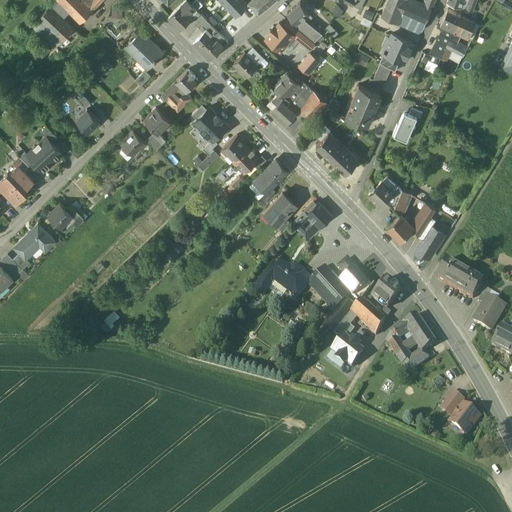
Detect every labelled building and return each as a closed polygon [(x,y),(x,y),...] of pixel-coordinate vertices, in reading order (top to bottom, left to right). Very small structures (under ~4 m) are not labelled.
[(84,0),(58,0),(80,22),(93,9),(89,5),(84,0)] [(93,0),(89,5),(93,9),(101,0),(93,0)] [(191,4),(186,0),(185,0),(179,7),(188,15),(195,8),(191,4)] [(195,0),(191,4),(195,8),(197,10),(203,5),(197,0),(195,0)] [(219,0),(232,14),(235,17),(242,10),(236,4),(239,0),(219,0)] [(252,0),(248,3),(258,14),(275,0),(252,0)] [(355,0),(353,6),(359,10),(364,0),(355,0)] [(405,5),(395,0),(387,0),(381,16),(398,23),(405,5)] [(422,5),(410,0),(406,0),(405,5),(398,23),(418,32),(422,29),(431,9),(422,5)] [(463,0),(448,0),(447,3),(460,8),(463,0)] [(300,1),(287,12),(296,23),(304,17),(309,12),(300,1)] [(74,28),(50,5),(38,18),(62,40),(74,28)] [(339,17),(343,10),(337,6),(333,13),(339,17)] [(112,7),(111,16),(122,17),(122,8),(112,7)] [(188,15),(179,7),(168,18),(180,29),(191,18),(188,15)] [(361,16),(370,21),(374,12),(365,8),(361,16)] [(461,17),(447,11),(441,24),(441,26),(454,32),(461,17)] [(322,32),(304,17),(296,23),(296,24),(294,27),(298,30),(314,43),(320,35),(322,32)] [(474,23),(461,17),(454,32),(461,35),(468,38),(474,23)] [(294,35),(279,23),(276,27),(275,26),(270,32),(271,33),(266,40),(280,51),(293,36),(294,35)] [(454,32),(441,26),(441,24),(438,23),(436,27),(443,30),(437,42),(446,47),(454,32)] [(337,33),(329,25),(325,29),(333,37),(337,33)] [(206,29),(193,43),(210,60),(216,54),(209,48),(211,46),(210,45),(210,46),(205,41),(212,35),(209,33),(206,29)] [(212,35),(205,41),(210,46),(210,45),(211,46),(209,48),(216,54),(223,47),(216,41),(214,43),(212,42),(220,34),(215,29),(212,32),(213,33),(212,35)] [(293,36),(310,50),(315,44),(314,43),(298,30),(294,35),(293,36)] [(163,52),(142,31),(126,48),(147,69),(149,66),(163,52)] [(454,32),(446,47),(452,51),(454,52),(459,43),(457,42),(461,35),(454,32)] [(413,43),(396,35),(387,55),(400,61),(404,63),(413,43)] [(511,70),(511,41),(501,65),(511,70)] [(446,47),(437,42),(433,49),(443,54),(446,47)] [(467,48),(459,43),(454,52),(463,57),(464,55),(467,48)] [(264,58),(252,47),(246,53),(257,65),(264,58)] [(443,54),(440,59),(447,62),(452,51),(446,47),(443,54)] [(443,54),(433,49),(430,54),(440,59),(443,54)] [(246,53),(245,52),(233,64),(240,70),(239,71),(245,78),(257,65),(246,53)] [(364,66),(368,59),(359,53),(354,60),(364,66)] [(318,60),(310,54),(300,67),(309,74),(319,61),(318,60)] [(396,72),(400,61),(387,55),(384,54),(380,63),(381,63),(391,70),(396,72)] [(437,65),(440,59),(430,54),(430,55),(426,54),(422,63),(426,64),(428,61),(437,65)] [(391,70),(381,63),(374,79),(371,78),(366,88),(381,94),(391,70)] [(188,69),(175,83),(179,88),(184,92),(197,79),(188,69)] [(145,70),(135,80),(141,85),(151,76),(145,70)] [(292,78),(278,92),(282,97),(283,96),(287,100),(291,95),(289,93),(294,89),(299,84),(292,78)] [(313,91),(302,81),(299,84),(294,89),(306,100),(313,91)] [(175,83),(161,96),(166,101),(179,88),(175,83)] [(359,85),(346,116),(348,117),(357,96),(362,86),(359,85)] [(366,88),(362,86),(357,96),(377,105),(381,95),(366,88)] [(306,100),(304,102),(316,113),(326,102),(313,91),(306,100)] [(282,97),(278,92),(272,99),(276,103),(282,97)] [(82,94),(77,100),(85,108),(90,103),(82,94)] [(187,95),(183,97),(173,108),(177,112),(191,98),(187,95)] [(287,100),(283,96),(282,97),(276,103),(270,110),(286,124),(297,110),(298,110),(297,109),(287,100)] [(377,105),(357,96),(348,117),(367,126),(374,110),(375,111),(377,105)] [(316,113),(304,102),(297,109),(298,110),(297,110),(309,122),(316,113)] [(192,115),(197,120),(207,110),(202,105),(192,115)] [(169,120),(156,107),(144,120),(155,131),(157,133),(157,132),(169,120)] [(219,116),(210,107),(207,110),(197,120),(195,122),(204,131),(219,116)] [(412,109),(409,114),(417,117),(420,119),(423,113),(412,109)] [(87,110),(75,121),(88,134),(99,122),(87,110)] [(409,114),(404,112),(398,125),(397,125),(392,136),(401,140),(401,139),(407,141),(417,117),(409,114)] [(228,125),(219,116),(204,131),(213,140),(214,139),(228,125)] [(58,139),(47,126),(41,132),(46,137),(46,136),(53,144),(58,139)] [(145,142),(134,131),(121,144),(132,155),(145,142)] [(166,140),(157,132),(157,133),(155,131),(151,135),(151,136),(161,145),(166,140)] [(343,147),(328,133),(316,146),(331,160),(343,147)] [(248,146),(237,134),(224,147),(235,159),(248,146)] [(53,144),(46,136),(46,137),(39,143),(43,147),(38,152),(36,150),(29,156),(29,157),(34,162),(43,171),(51,164),(52,165),(57,160),(55,158),(61,153),(61,154),(62,153),(53,144)] [(161,145),(151,136),(146,140),(156,150),(161,145)] [(204,149),(209,155),(214,150),(213,149),(218,144),(214,139),(213,140),(204,149)] [(252,149),(248,146),(235,159),(232,162),(235,165),(234,166),(237,169),(238,168),(244,174),(253,165),(260,158),(260,157),(254,152),(255,151),(253,148),(252,149)] [(359,161),(343,147),(331,160),(346,174),(359,161)] [(209,155),(199,165),(204,170),(219,155),(214,150),(209,155)] [(29,156),(25,152),(19,158),(28,167),(34,162),(29,157),(29,156)] [(262,155),(260,157),(260,158),(253,165),(257,169),(267,160),(262,155)] [(28,167),(19,158),(13,163),(17,167),(18,166),(24,172),(28,167)] [(275,159),(265,170),(258,177),(256,177),(256,179),(255,180),(266,191),(266,192),(271,187),(288,169),(283,163),(281,165),(275,159)] [(24,172),(18,166),(17,167),(9,175),(24,191),(33,182),(24,172)] [(9,175),(7,174),(0,180),(0,187),(3,191),(15,203),(26,193),(9,175)] [(236,181),(231,185),(236,190),(240,185),(236,181)] [(387,188),(381,182),(369,194),(380,205),(385,200),(394,191),(389,186),(387,188)] [(394,191),(385,200),(394,209),(402,189),(398,186),(394,191)] [(266,191),(258,199),(264,204),(276,191),(271,187),(266,192),(266,191)] [(402,189),(394,209),(399,214),(399,215),(409,192),(402,189)] [(283,192),(264,213),(272,219),(274,217),(279,222),(280,223),(285,218),(296,205),(283,192)] [(76,201),(72,204),(83,218),(86,216),(76,201)] [(319,201),(316,203),(314,201),(304,211),(305,211),(308,215),(316,223),(320,227),(332,214),(319,201)] [(426,202),(417,218),(425,223),(430,216),(435,208),(426,202)] [(60,203),(47,216),(60,229),(72,217),(73,217),(67,210),(60,203)] [(80,216),(71,206),(67,210),(73,217),(72,217),(75,220),(80,216)] [(305,211),(292,223),(300,231),(302,229),(298,224),(308,215),(305,211)] [(399,215),(399,214),(386,226),(399,240),(409,231),(412,228),(411,226),(399,215)] [(425,223),(417,236),(423,240),(432,227),(436,220),(430,216),(425,223)] [(285,218),(280,223),(279,222),(276,226),(283,232),(290,223),(285,218)] [(425,223),(417,218),(411,226),(412,228),(409,231),(417,236),(425,223)] [(316,223),(304,235),(309,239),(320,227),(316,223)] [(38,224),(14,246),(20,252),(25,258),(35,248),(35,247),(39,243),(45,250),(54,241),(38,224)] [(429,259),(444,235),(432,227),(423,240),(417,251),(429,259)] [(25,258),(20,252),(13,259),(22,269),(30,262),(25,258)] [(347,258),(338,266),(346,276),(353,269),(355,268),(347,258)] [(13,259),(7,264),(17,274),(22,269),(13,259)] [(294,266),(291,269),(277,259),(253,291),(261,297),(275,280),(288,290),(287,292),(295,298),(301,290),(293,284),(302,273),(303,272),(294,266)] [(464,272),(446,262),(436,279),(454,289),(464,272)] [(0,287),(11,277),(0,264),(0,287)] [(339,282),(325,266),(310,280),(307,283),(308,285),(330,309),(329,310),(334,313),(344,300),(354,309),(359,303),(353,297),(352,297),(349,293),(339,282)] [(359,276),(353,269),(346,276),(339,282),(349,293),(352,297),(360,290),(365,286),(365,285),(358,277),(359,276)] [(482,283),(464,272),(454,289),(472,300),(482,283)] [(302,273),(293,284),(301,290),(303,292),(308,285),(307,283),(310,280),(302,273)] [(377,291),(371,298),(372,299),(378,303),(379,302),(388,308),(401,292),(396,288),(397,287),(386,279),(377,291)] [(368,282),(365,285),(365,286),(360,290),(365,296),(372,287),(368,282)] [(365,296),(364,298),(369,302),(372,299),(371,298),(377,291),(372,287),(365,296)] [(360,290),(353,297),(359,303),(361,301),(364,298),(365,296),(360,290)] [(491,293),(485,290),(478,303),(483,306),(487,298),(488,298),(491,293)] [(488,298),(487,298),(483,306),(474,322),(491,332),(505,308),(488,298)] [(334,313),(316,335),(322,340),(329,331),(333,334),(351,313),(354,309),(344,300),(334,313)] [(359,303),(354,309),(351,313),(357,318),(362,323),(373,311),(367,305),(361,301),(359,303)] [(385,309),(383,311),(379,317),(384,321),(384,322),(391,313),(385,309)] [(105,331),(121,317),(114,310),(99,324),(105,331)] [(373,311),(362,323),(376,335),(384,322),(384,321),(379,317),(373,311)] [(351,313),(333,334),(342,341),(344,337),(347,340),(355,330),(350,327),(357,318),(351,313)] [(427,331),(416,315),(403,324),(409,331),(414,339),(414,340),(415,340),(427,331)] [(403,324),(393,331),(398,339),(409,331),(403,324)] [(511,354),(511,333),(500,328),(491,345),(511,356),(511,354)] [(435,344),(427,331),(415,340),(417,344),(423,352),(435,344)] [(342,341),(333,352),(339,357),(336,360),(344,366),(346,363),(352,368),(359,360),(357,359),(363,352),(358,348),(359,347),(353,341),(351,343),(347,340),(344,337),(342,341)] [(402,347),(396,339),(387,344),(397,358),(405,352),(402,347)] [(414,339),(402,347),(405,352),(417,344),(415,340),(414,340),(414,339)] [(405,352),(397,358),(402,366),(411,360),(405,352)] [(411,360),(402,366),(407,373),(415,367),(411,360)] [(438,376),(433,382),(439,388),(445,381),(438,376)] [(453,394),(442,408),(451,416),(462,401),(453,394)] [(463,406),(450,422),(466,435),(478,418),(463,406)]
